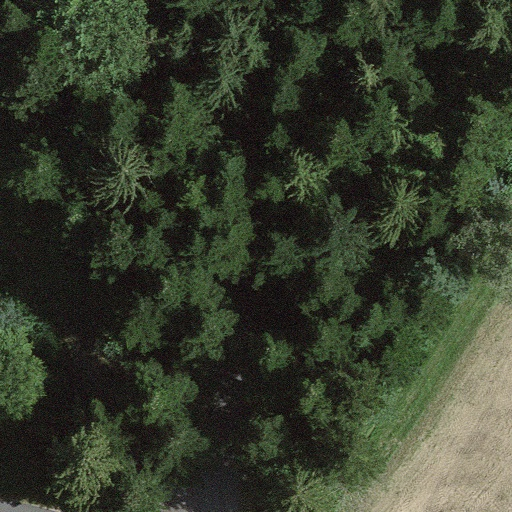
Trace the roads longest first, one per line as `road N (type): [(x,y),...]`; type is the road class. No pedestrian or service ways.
road 1 (track): [(220,511),(236,286),(297,0)]
road 2 (track): [(0,220),(171,511)]
